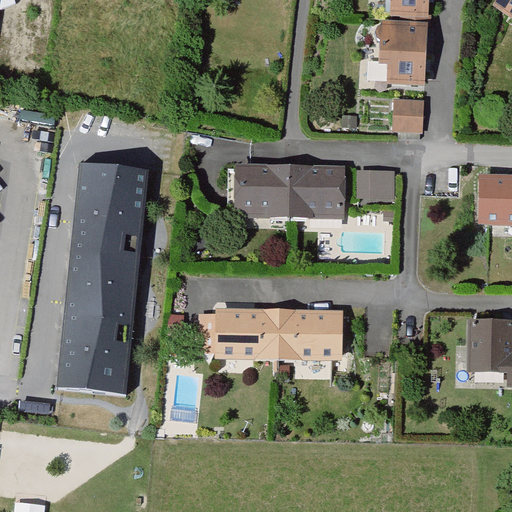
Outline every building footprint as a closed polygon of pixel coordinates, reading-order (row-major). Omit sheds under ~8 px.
[(430,0),(386,0),(385,12),(370,11),(365,80),(425,84),(430,0)] [(511,0),(497,0),(493,7),(511,18),(511,0)] [(392,134),(423,135),(425,102),(393,101),(392,134)] [(349,165),(232,164),(231,222),(349,222),(349,165)] [(149,173),(78,166),(56,390),(127,397),(149,173)] [(357,201),(395,201),(396,172),(357,171),(357,201)] [(511,174),(479,174),(478,226),(511,227),(511,174)] [(340,307),(214,308),(214,361),(341,359),(340,307)] [(511,321),(468,321),(467,375),(507,376),(507,389),(511,388),(511,321)]
